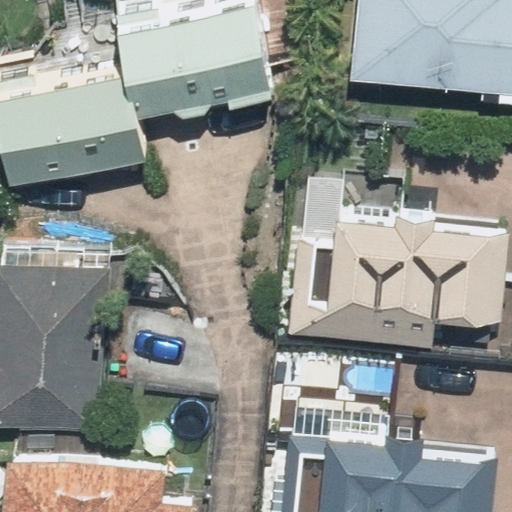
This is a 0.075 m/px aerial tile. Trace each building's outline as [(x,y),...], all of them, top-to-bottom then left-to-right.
[(284,78),(274,0),(137,0),(142,39),(2,55),(13,150),(164,133),(159,92),(284,78)] [(511,0),(371,0),(366,51),(511,65),(511,0)] [(304,218),(296,322),(448,333),(451,292),(511,296),(511,203),(430,197),(431,182),(407,181),(406,195),(351,191),(353,164),(316,161),(311,219),(304,218)] [(0,410),(106,419),(122,234),(18,225),(17,235),(4,234),(0,284),(0,410)] [(400,343),(304,338),(299,421),(277,419),(272,507),(347,511),(498,511),(504,430),(423,425),(425,404),(397,402),(400,343)] [(181,449),(20,433),(12,511),(205,511),(208,487),(178,484),(181,449)]
